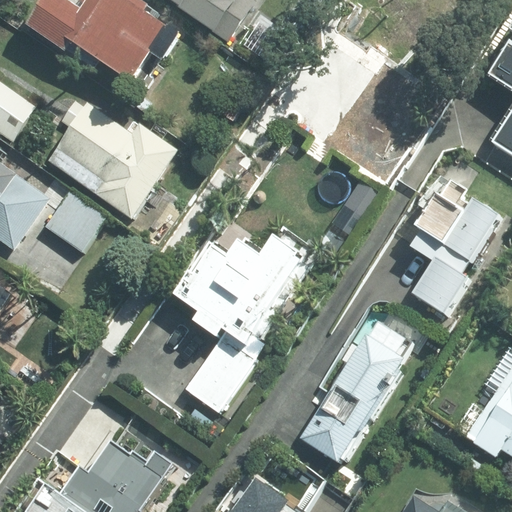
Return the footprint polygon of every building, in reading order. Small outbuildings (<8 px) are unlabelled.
[(86,0),(79,13),(57,0),(49,0),(28,34),(149,108),(191,39),(127,0),(86,0)] [(150,0),(219,44),(246,0),(150,0)] [(491,0),(424,0),(427,1),(340,124),(382,154),(491,0)] [(478,151),(511,172),(511,23),(473,86),(506,106),(478,151)] [(58,124),(0,83),(0,128),(132,221),(178,156),(83,89),(58,124)] [(61,203),(0,157),(0,246),(18,260),(61,203)] [(507,215),(446,179),(407,244),(441,264),(421,298),(448,314),(507,215)] [(71,192),(45,229),(84,257),(110,219),(71,192)] [(254,353),(314,265),(278,241),(262,265),(218,235),(172,303),(220,336),(181,394),(224,423),(266,361),(254,353)] [(0,281),(0,299),(9,288),(0,281)] [(158,300),(137,284),(100,335),(122,351),(158,300)] [(419,349),(379,321),(297,440),(337,468),(419,349)] [(511,384),(476,442),(511,463),(511,384)] [(70,503),(81,511),(158,511),(180,483),(117,438),(70,503)] [(298,511),(303,507),(264,474),(232,511),(298,511)] [(81,511),(70,503),(43,484),(23,511),(81,511)] [(441,511),(419,496),(408,511),(441,511)]
